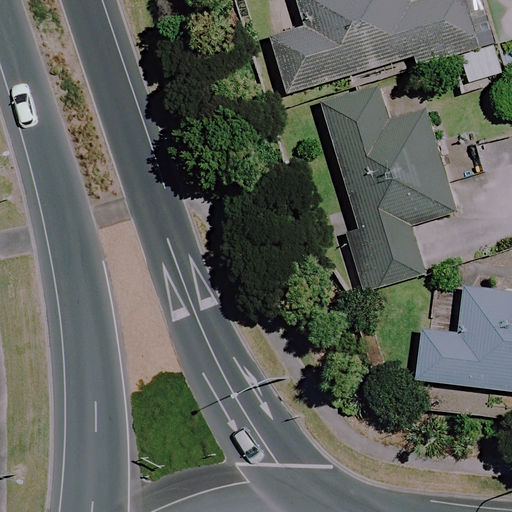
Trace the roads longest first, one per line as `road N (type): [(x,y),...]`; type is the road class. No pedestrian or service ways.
road 1 (secondary): [(87,0),(210,351),(278,466),(327,511)]
road 2 (secondary): [(89,511),(97,429),(85,321),(68,227),(0,13)]
